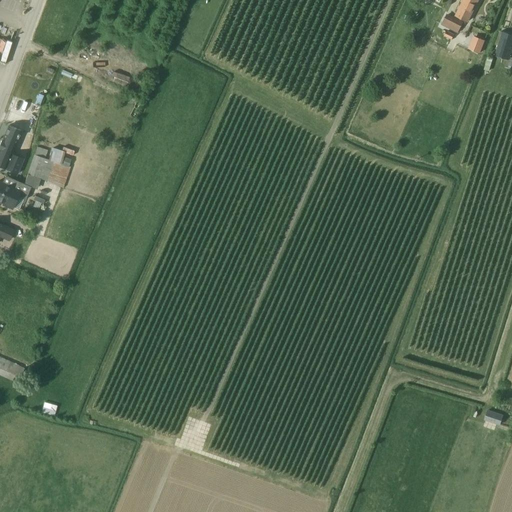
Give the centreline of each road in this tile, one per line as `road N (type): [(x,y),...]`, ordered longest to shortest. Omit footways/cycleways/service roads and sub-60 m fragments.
road 1 (track): [(389,0),(192,450),(176,448),(150,511)]
road 2 (track): [(341,511),(387,389),(406,380),(482,399),(494,388),(511,331)]
